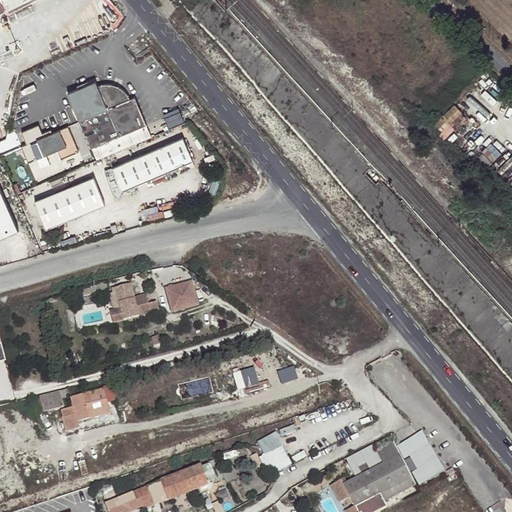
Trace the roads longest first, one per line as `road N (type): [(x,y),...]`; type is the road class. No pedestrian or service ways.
road 1 (unclassified): [(0,283),(302,203)]
road 2 (tertiary): [(141,0),(302,203)]
road 3 (residential): [(347,368),(394,421),(243,511)]
road 4 (unknown): [(141,425),(347,368)]
road 5 (tertiary): [(302,203),(413,333)]
road 6 (tertiary): [(413,333),(511,447)]
